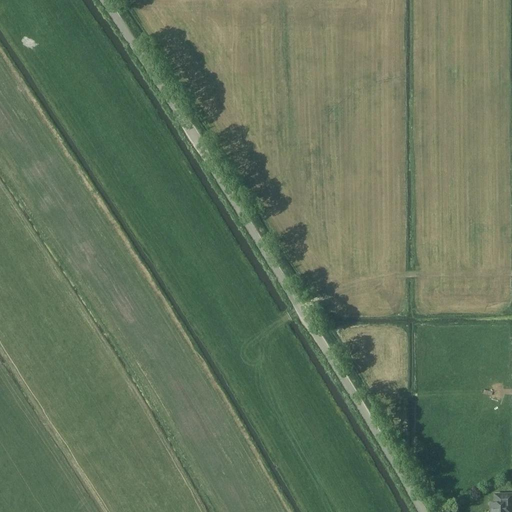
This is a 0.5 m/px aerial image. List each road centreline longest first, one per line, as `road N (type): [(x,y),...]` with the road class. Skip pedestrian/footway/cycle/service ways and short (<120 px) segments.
road 1 (unclassified): [(421,511),(370,418),(98,0)]
road 2 (track): [(301,311),(355,283),(395,275),(511,273)]
